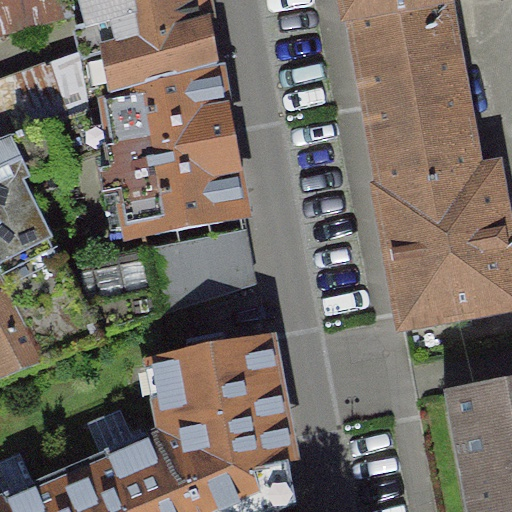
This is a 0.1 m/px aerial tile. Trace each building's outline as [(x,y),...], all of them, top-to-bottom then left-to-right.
[(0,0),(0,18),(5,35),(85,13),(82,0),(0,0)] [(114,104),(218,74),(204,0),(82,0),(85,13),(86,19),(98,17),(105,52),(114,104)] [(356,21),(366,78),(458,61),(447,0),(347,0),(351,22),(356,21)] [(108,106),(114,104),(105,52),(51,70),(71,124),(90,117),(109,110),(108,106)] [(366,78),(388,195),(479,179),(458,61),(366,78)] [(71,124),(51,70),(0,89),(0,153),(49,133),(71,124)] [(129,240),(248,219),(218,74),(114,104),(108,106),(109,110),(116,153),(114,154),(117,174),(106,175),(110,199),(123,197),(129,240)] [(49,133),(64,165),(98,153),(101,146),(90,117),(71,124),(49,133)] [(64,165),(49,133),(0,153),(0,270),(48,364),(102,343),(101,340),(165,318),(150,257),(65,271),(18,182),(64,165)] [(381,197),(406,329),(511,309),(511,253),(497,175),(479,179),(388,195),(381,197)] [(0,384),(48,364),(0,270),(0,384)] [(161,401),(169,440),(200,511),(279,511),(298,504),(271,345),(155,366),(157,375),(166,373),(170,398),(161,401)] [(511,511),(511,386),(448,397),(470,511),(511,511)] [(200,511),(169,440),(141,453),(136,443),(108,456),(111,464),(40,495),(36,486),(7,499),(12,508),(2,511),(200,511)]
